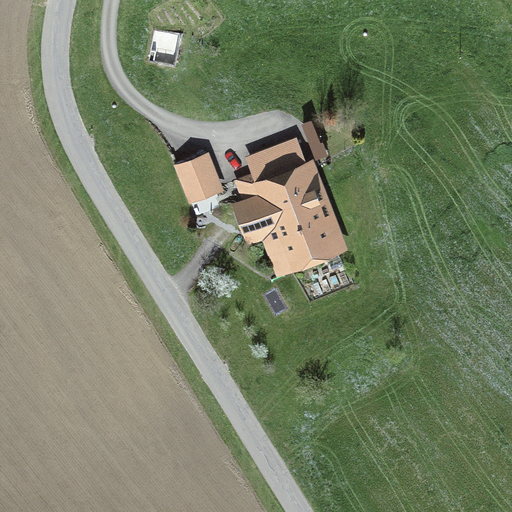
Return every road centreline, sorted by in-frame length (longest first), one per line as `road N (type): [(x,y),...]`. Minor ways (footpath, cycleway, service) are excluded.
road 1 (unclassified): [(300,511),(80,151),(54,68),(62,0)]
road 2 (track): [(278,129),(185,126),(136,100),(112,65),(111,0)]
